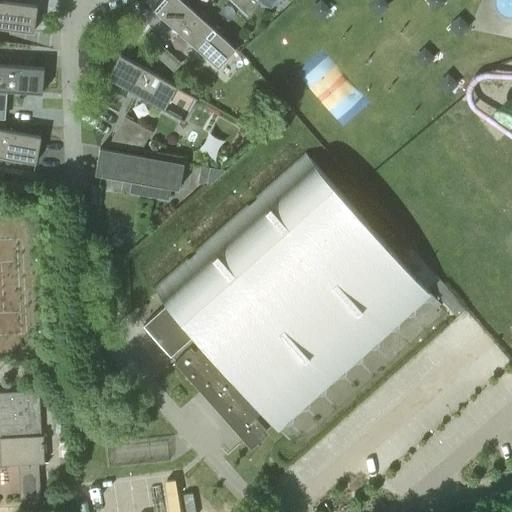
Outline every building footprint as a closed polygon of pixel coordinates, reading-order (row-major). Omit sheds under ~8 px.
[(0,0),(0,26),(35,31),(38,6),(0,0)] [(161,0),(154,9),(219,67),(237,48),(183,0),(161,0)] [(231,0),(248,16),(249,15),(246,12),(254,0),(257,0),(258,0),(231,0)] [(163,45),(155,54),(174,70),(181,62),(163,45)] [(121,54),(108,77),(185,120),(198,97),(121,54)] [(0,64),(0,104),(7,105),(8,90),(43,93),(45,67),(0,64)] [(152,131),(125,116),(109,145),(141,151),(152,131)] [(0,155),(37,162),(41,136),(0,128),(0,155)] [(146,182),(143,195),(169,199),(171,187),(180,189),(184,162),(101,147),(97,167),(103,168),(101,174),(146,182)] [(160,343),(202,390),(210,400),(251,446),(268,430),(256,415),(262,409),(290,441),(442,305),(306,153),(256,197),(258,199),(250,206),(248,204),(196,250),(197,252),(190,259),(188,257),(154,288),(168,303),(144,325),(160,343)] [(208,183),(211,167),(201,165),(198,182),(208,183)] [(209,185),(226,170),(211,167),(208,184),(209,185)] [(33,174),(25,173),(23,184),(31,185),(33,174)] [(27,392),(3,394),(5,436),(0,436),(0,450),(1,464),(44,462),(43,434),(41,434),(41,424),(28,425),(27,392)] [(73,441),(59,441),(58,455),(72,456),(73,441)] [(40,505),(39,495),(24,496),(24,507),(40,505)]
